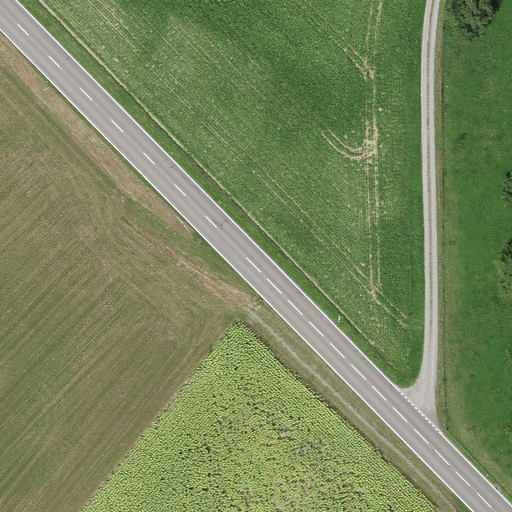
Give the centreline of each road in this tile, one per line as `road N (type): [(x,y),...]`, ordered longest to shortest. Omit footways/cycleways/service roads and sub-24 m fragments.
road 1 (primary): [(0,6),(495,511)]
road 2 (track): [(436,0),(428,77),(433,344),(415,430)]
